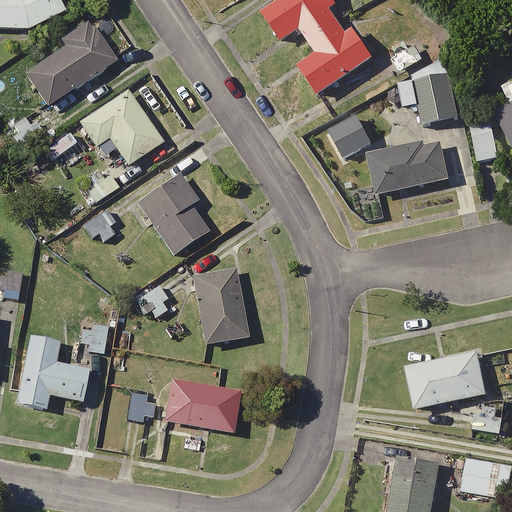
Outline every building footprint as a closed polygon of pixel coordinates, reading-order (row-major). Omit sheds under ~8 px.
[(0,0),(0,28),(21,30),(63,7),(58,0),(0,0)] [(333,4),(329,0),(275,0),(258,11),(278,41),(296,29),(312,52),(294,64),(314,95),(369,58),(347,25),(340,30),(326,8),(333,4)] [(112,63),(84,20),(55,39),(61,47),(21,74),(44,108),(112,63)] [(400,71),(421,60),(413,45),(405,50),(400,42),(388,48),(400,71)] [(450,71),(448,61),(410,69),(422,124),(453,118),(443,73),(450,71)] [(416,106),(410,77),(392,81),(398,109),(416,106)] [(511,91),(511,90),(508,79),(489,86),(494,98),(511,91)] [(157,143),(123,91),(75,122),(91,147),(105,138),(123,166),(157,143)] [(511,97),(490,110),(511,149),(511,97)] [(39,137),(24,116),(4,130),(19,152),(39,137)] [(367,145),(352,117),(326,131),(342,159),(367,145)] [(495,159),(488,124),(467,129),(474,163),(495,159)] [(445,179),(437,139),(366,154),(374,195),(445,179)] [(192,201),(174,174),(133,201),(168,254),(204,230),(187,204),(192,201)] [(88,239),(93,235),(100,244),(110,237),(102,228),(108,223),(101,215),(81,230),(88,239)] [(242,337),(229,269),(189,276),(202,345),(242,337)] [(0,272),(0,298),(15,301),(19,276),(0,272)] [(149,320),(164,310),(157,300),(169,292),(161,280),(131,299),(140,313),(144,311),(149,320)] [(77,326),(75,343),(84,344),(83,352),(100,355),(103,330),(77,326)] [(56,341),(25,335),(12,404),(41,410),(44,395),(78,402),(84,368),(52,362),(56,341)] [(482,395),(473,352),(402,365),(410,409),(482,395)] [(236,391),(166,379),(159,421),(229,433),(236,391)] [(123,421),(147,424),(151,402),(144,401),(145,396),(127,393),(123,421)] [(497,435),(499,418),(492,417),(493,409),(473,405),(469,431),(497,435)] [(427,511),(437,464),(393,456),(382,511),(427,511)] [(509,467),(462,458),(456,492),(503,500),(509,467)]
